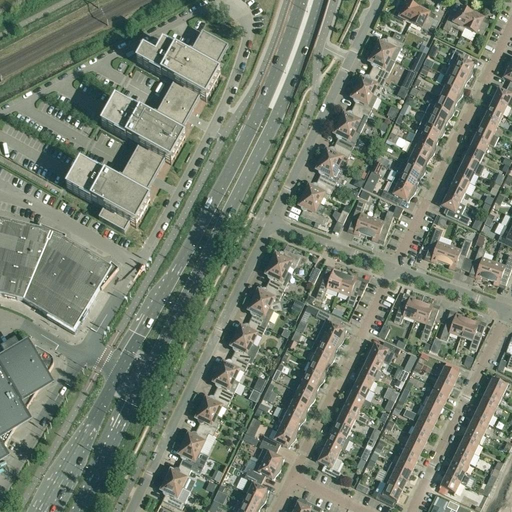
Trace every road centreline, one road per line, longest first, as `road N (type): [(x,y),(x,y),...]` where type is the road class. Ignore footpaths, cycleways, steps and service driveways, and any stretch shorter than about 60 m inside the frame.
road 1 (unclassified): [(137,265),(230,86),(248,32),(242,8),(206,8),(0,115)]
road 2 (primary): [(142,381),(282,100),(318,0)]
road 3 (primary): [(300,0),(262,102),(120,369)]
road 4 (residential): [(130,511),(269,224)]
road 5 (residential): [(391,270),(511,21)]
road 6 (residential): [(269,224),(378,0)]
road 7 (residential): [(291,478),(391,270)]
road 8 (residential): [(411,511),(508,310)]
road 9 (primary): [(120,369),(45,511)]
road 10 (unclassified): [(0,491),(80,357)]
road 11 (unclassified): [(0,195),(43,210),(137,265)]
road 12 (primary): [(78,511),(142,381)]
road 13 (residential): [(391,270),(269,224)]
road 14 (residential): [(508,310),(391,270)]
